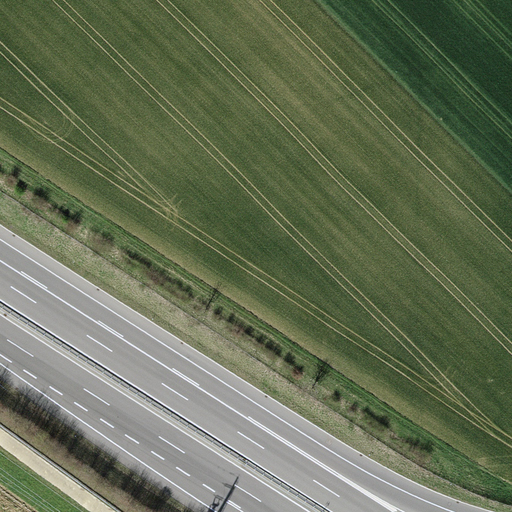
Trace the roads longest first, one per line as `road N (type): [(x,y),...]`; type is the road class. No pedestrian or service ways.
road 1 (motorway): [(0,335),(277,511)]
road 2 (motorway): [(243,433),(0,278)]
road 3 (motorway): [(433,511),(243,433)]
road 4 (motorway): [(365,511),(243,433)]
road 5 (track): [(99,511),(0,439)]
